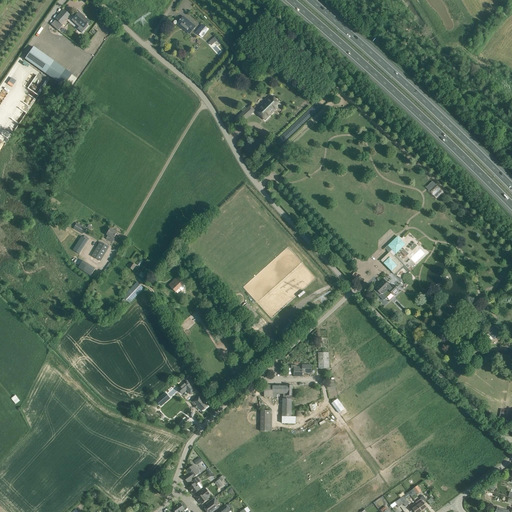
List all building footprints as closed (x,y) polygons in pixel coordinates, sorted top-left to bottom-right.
[(63,26),(61,24),(69,15),(64,10),(55,19),(51,25),(58,31),(63,26)] [(83,28),(87,24),(89,22),(84,18),(78,13),(73,18),(83,28)] [(195,27),(187,20),(183,17),(181,20),(180,20),(180,21),(178,23),(186,29),(185,30),(190,34),(195,27)] [(203,24),(196,32),(202,38),(209,29),(203,24)] [(214,36),(207,42),(210,45),(217,39),(214,36)] [(66,70),(33,47),(25,59),(57,82),(66,70)] [(259,56),(256,59),(265,67),(268,64),(259,56)] [(22,69),(24,71),(27,68),(20,63),(15,70),(19,73),(22,69)] [(265,120),(269,117),(280,105),(271,96),(260,107),(256,111),(265,120)] [(255,111),(250,106),(234,120),(239,125),(255,111)] [(86,228),(85,228),(77,224),(74,229),(82,234),(86,228)] [(112,242),(114,239),(117,233),(111,229),(107,235),(108,235),(106,239),(110,241),(112,242)] [(86,242),(88,238),(85,235),(82,240),(74,252),(78,254),(86,242)] [(397,237),(388,246),(392,250),(396,254),(406,244),(400,238),(398,236),(397,237)] [(109,247),(105,245),(100,242),(92,256),(101,261),(109,247)] [(390,252),(381,261),(393,273),(394,274),(403,267),(403,266),(390,252)] [(91,276),(95,269),(83,261),(78,268),(91,276)] [(186,287),(177,278),(169,285),(176,292),(179,288),(182,291),(186,287)] [(376,289),(374,291),(379,296),(383,292),(387,296),(391,293),(393,295),(399,289),(394,284),(391,286),(386,282),(383,278),(374,287),(376,289)] [(137,282),(123,298),(129,304),(144,288),(137,282)] [(200,309),(195,313),(199,318),(204,313),(200,309)] [(290,323),(278,334),(282,338),(294,328),(290,323)] [(503,332),(495,324),(487,332),(495,340),(503,332)] [(262,341),(266,345),(271,350),(275,347),(266,338),(262,341)] [(329,352),(318,353),(319,369),(329,368),(329,352)] [(297,365),(291,365),(291,373),(294,373),(294,376),(302,376),(302,373),(311,373),(311,365),(302,365),(302,367),(297,367),(297,365)] [(187,382),(178,389),(182,394),(187,390),(191,394),(195,390),(187,382)] [(293,385),(272,385),(272,397),(277,397),(277,395),(283,394),(283,399),(282,399),(282,417),(291,417),(292,399),(293,385)] [(15,395),(10,398),(15,404),(19,401),(15,395)] [(201,412),(207,406),(205,403),(207,402),(207,401),(205,399),(203,399),(200,395),(192,402),(195,406),(197,408),(198,409),(201,412)] [(161,396),(155,401),(160,406),(166,401),(161,396)] [(332,403),(339,413),(345,409),(337,399),(332,403)] [(270,431),(271,410),(259,410),(258,431),(270,431)] [(199,473),(196,469),(193,465),(188,469),(190,472),(184,477),(188,483),(193,479),(192,478),(199,473)] [(199,484),(198,485),(197,484),(201,481),(198,477),(193,481),(194,484),(189,488),(191,489),(190,490),(193,495),(201,489),(203,487),(200,484),(199,485),(199,484)] [(413,489),(417,494),(421,491),(417,486),(413,489)] [(202,505),(206,502),(209,500),(207,498),(211,495),(206,488),(199,493),(201,496),(197,499),(198,501),(198,500),(202,505)] [(403,497),(400,499),(403,504),(405,506),(408,504),(403,497)] [(214,498),(208,503),(210,506),(205,509),(207,511),(212,511),(219,508),(216,504),(218,503),(214,498)] [(400,499),(395,502),(398,507),(403,504),(400,499)] [(427,507),(424,503),(421,499),(416,503),(422,511),(427,507)] [(414,511),(420,511),(422,511),(416,503),(410,507),(414,511)]
